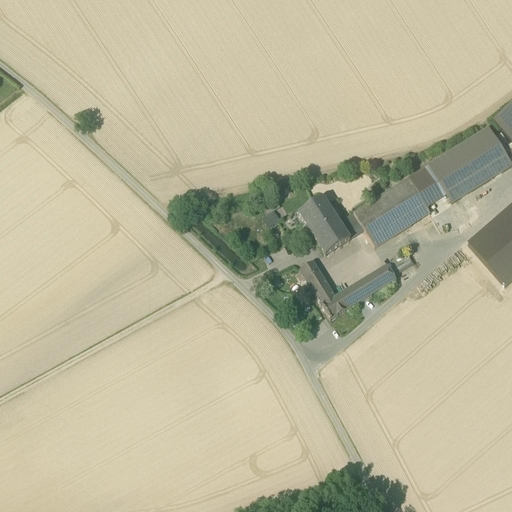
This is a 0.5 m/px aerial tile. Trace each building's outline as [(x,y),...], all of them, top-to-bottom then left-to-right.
[(173,98),(127,125),(170,197),(216,170),(173,98)] [(511,107),(493,124),(511,145),(511,107)] [(446,199),(451,207),(511,170),(487,132),(428,169),(446,199)] [(428,169),(407,182),(426,211),(446,199),(428,169)] [(407,182),(353,217),(364,234),(374,251),(429,216),(426,211),(407,182)] [(297,217),(324,259),(349,243),(338,226),(322,201),(297,217)] [(511,208),(467,248),(504,290),(511,283),(511,208)] [(262,220),(270,231),(281,223),(274,212),(262,220)] [(349,243),(364,234),(353,217),(338,226),(349,243)] [(386,269),(392,278),(413,267),(406,255),(385,268),(386,269)] [(299,275),(304,282),(317,273),(312,265),(298,274),(299,275)] [(343,295),(352,310),(395,283),(392,278),(386,269),(343,295)] [(329,323),(330,323),(352,310),(343,295),(335,301),(317,273),(304,282),(315,301),(329,322),(329,323)] [(319,335),(326,331),(321,323),(314,327),(319,335)]
